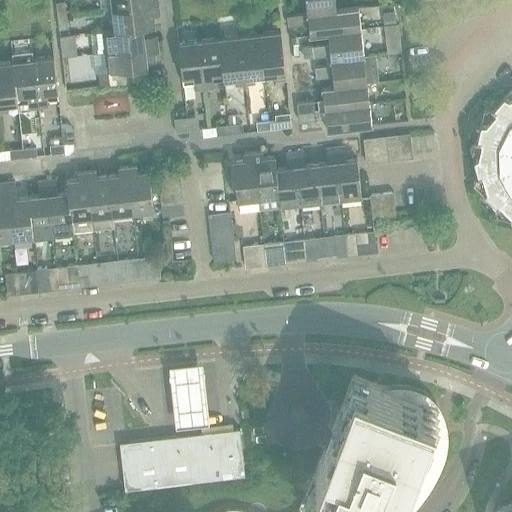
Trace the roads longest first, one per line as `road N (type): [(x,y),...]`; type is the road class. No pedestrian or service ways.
road 1 (tertiary): [(66,344),(299,318),(362,321),(503,354)]
road 2 (residential): [(205,287),(466,253)]
road 3 (residential): [(171,147),(430,122)]
road 4 (residential): [(0,311),(205,287)]
road 5 (residential): [(0,169),(171,147)]
road 6 (residential): [(86,511),(66,344)]
road 7 (residential): [(171,147),(164,0)]
road 8 (residential): [(466,253),(430,122)]
